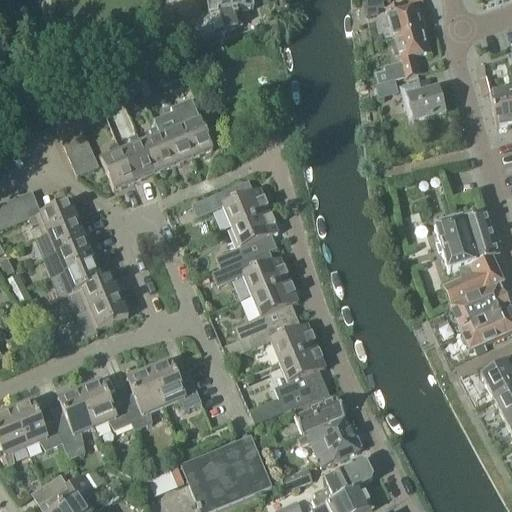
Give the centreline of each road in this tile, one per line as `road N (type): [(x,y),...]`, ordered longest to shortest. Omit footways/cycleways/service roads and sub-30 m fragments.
road 1 (residential): [(405,511),(333,350),(279,150)]
road 2 (residential): [(193,318),(151,211),(115,225),(156,333)]
road 3 (unclassified): [(511,261),(465,84),(456,0)]
road 4 (residential): [(0,395),(156,333)]
